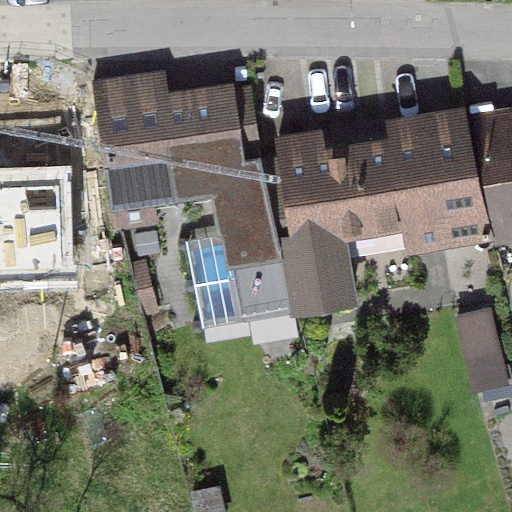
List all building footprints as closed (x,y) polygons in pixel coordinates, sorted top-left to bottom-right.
[(0,241),(3,241),(0,226),(0,159),(84,142),(71,78),(0,93),(0,241)] [(163,101),(93,111),(114,226),(156,224),(150,196),(178,191),(175,169),(256,157),(245,88),(163,99),(163,101)] [(511,135),(508,112),(472,118),(493,242),(511,238),(511,135)] [(238,250),(275,244),(290,307),(346,297),(334,230),(401,218),(406,248),(487,235),(464,133),(388,146),(386,138),(365,141),(367,149),(281,163),(280,156),(255,160),(259,176),(211,184),(218,225),(234,222),(238,250)] [(226,241),(187,249),(202,326),(200,327),(202,339),(246,330),(244,318),(241,319),(226,241)] [(483,310),(454,317),(463,358),(493,351),(483,310)] [(84,322),(61,327),(74,389),(97,384),(84,322)] [(193,511),(214,511),(210,490),(190,494),(193,511)]
